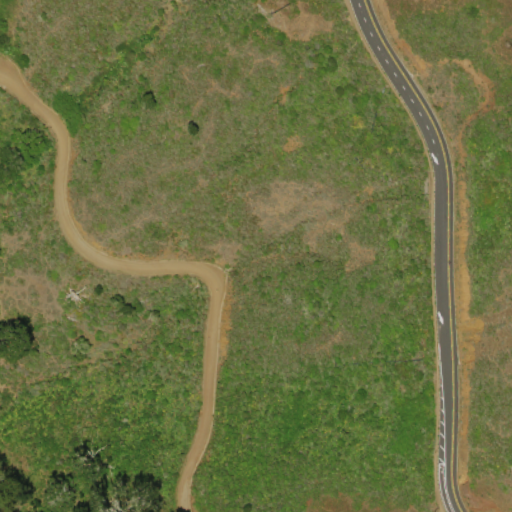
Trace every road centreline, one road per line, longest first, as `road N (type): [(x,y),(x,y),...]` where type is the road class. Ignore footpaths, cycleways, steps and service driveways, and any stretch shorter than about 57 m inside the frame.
road 1 (track): [(184,511),(187,477),(209,423),(215,280),(202,269),(124,266),(91,252),(64,207),(64,138),(35,99),(0,74)]
road 2 (residential): [(364,0),(431,125),(444,170),(447,466),(456,511)]
